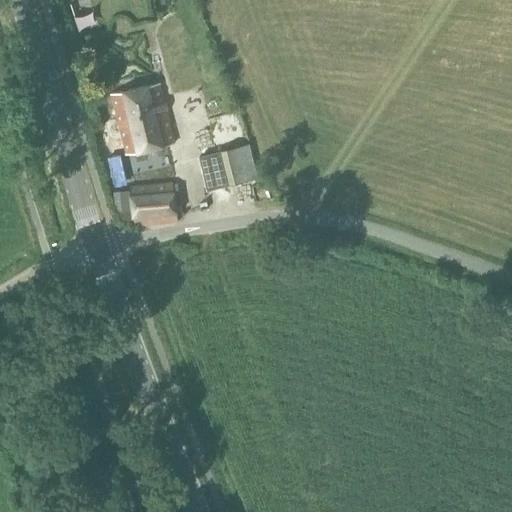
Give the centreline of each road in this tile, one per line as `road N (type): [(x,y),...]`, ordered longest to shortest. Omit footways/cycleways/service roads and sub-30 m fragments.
road 1 (unclassified): [(511,278),(337,219),(262,219),(97,247)]
road 2 (secondary): [(197,511),(97,247)]
road 3 (secondary): [(97,247),(25,0)]
